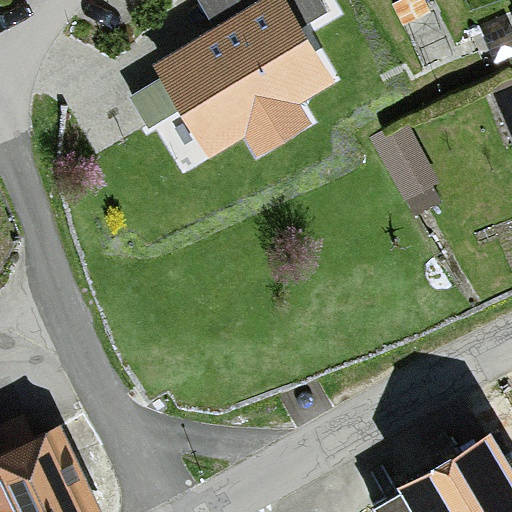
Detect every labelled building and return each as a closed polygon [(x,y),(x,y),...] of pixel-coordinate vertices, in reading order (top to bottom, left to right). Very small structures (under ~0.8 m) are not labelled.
[(322,75),(294,28),(276,0),(273,0),(247,15),(164,65),(168,72),(131,95),(148,124),(186,101),(211,142),(246,121),(259,142),(299,118),(286,97),(322,75)] [(237,0),(247,15),(273,0),(276,0),(294,28),(325,9),(319,0),(237,0)] [(511,68),(490,80),(511,133),(511,68)] [(369,135),(415,211),(439,197),(397,123),(369,135)] [(0,492),(9,511),(91,511),(52,428),(28,440),(18,418),(0,426),(0,492)] [(511,511),(511,478),(487,436),(372,503),(377,511),(511,511)] [(0,511),(9,511),(0,492),(0,511)]
